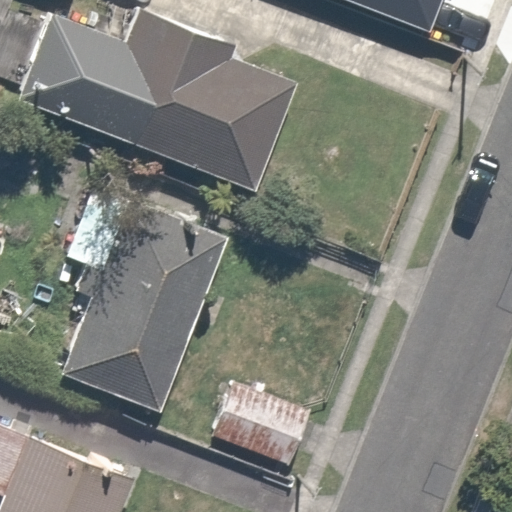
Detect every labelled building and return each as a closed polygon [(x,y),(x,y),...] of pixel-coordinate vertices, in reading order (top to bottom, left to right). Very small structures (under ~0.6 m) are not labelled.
[(229,27),(146,0),(133,0),(127,19),(69,0),(59,0),(26,101),(251,174),(285,66),(223,46),(229,27)] [(204,0),(217,16),(236,0),(204,0)] [(39,320),(14,386),(118,425),(186,241),(66,197),(22,314),(39,320)] [(275,422),(187,390),(162,460),(250,492),(275,422)] [(133,511),(137,504),(0,451),(0,511),(133,511)]
